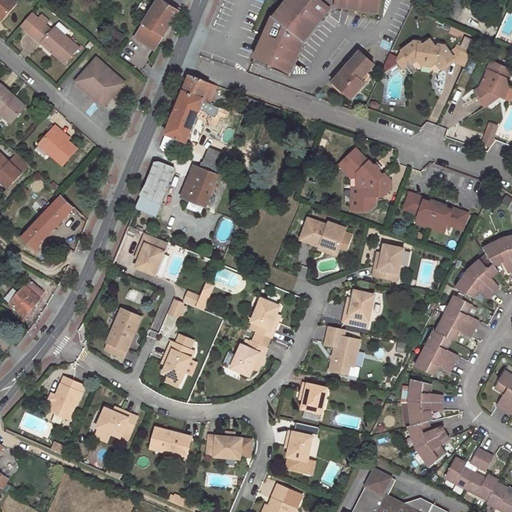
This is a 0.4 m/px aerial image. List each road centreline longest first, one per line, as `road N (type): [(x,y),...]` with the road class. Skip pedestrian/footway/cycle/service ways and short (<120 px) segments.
road 1 (residential): [(501,150),(494,169),(175,57)]
road 2 (residential): [(49,337),(157,402),(201,414),(252,404)]
road 3 (secondary): [(130,164),(82,282),(49,337)]
road 4 (residential): [(130,164),(0,50)]
road 5 (residential): [(506,324),(470,388),(484,421),(511,438)]
road 6 (residential): [(252,404),(283,375),(321,292)]
